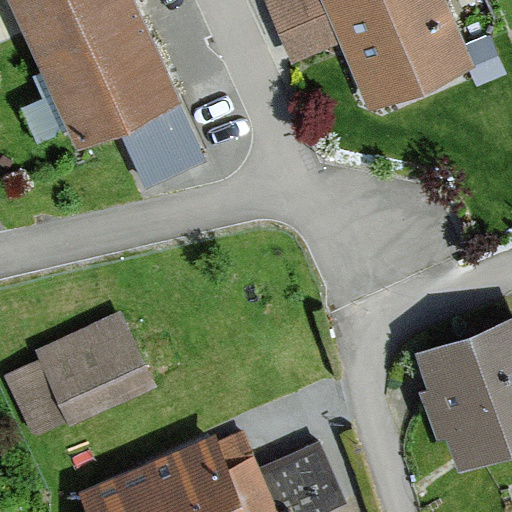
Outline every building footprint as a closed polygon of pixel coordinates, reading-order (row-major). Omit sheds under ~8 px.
[(0,0),(75,155),(127,130),(152,181),(207,154),(133,0),(0,0)] [(465,67),(436,0),(267,0),(296,66),(337,49),(363,110),(465,67)] [(153,397),(122,321),(36,356),(41,368),(8,381),(26,425),(60,411),(68,431),(153,397)] [(511,321),(412,360),(458,477),(511,455),(511,321)] [(209,452),(205,441),(76,493),(83,511),(269,511),(240,439),(209,452)]
